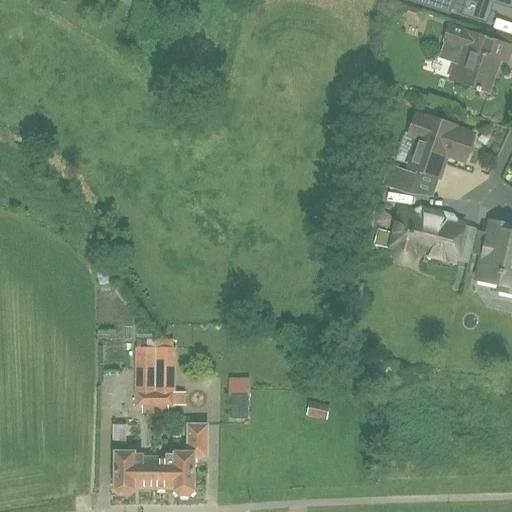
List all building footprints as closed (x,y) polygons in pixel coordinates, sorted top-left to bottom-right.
[(135,0),(118,0),(130,8),(135,0)] [(511,0),(464,0),(464,2),(458,0),(401,0),(404,1),(404,0),(448,15),(451,9),(460,12),(459,15),(483,23),(484,21),(490,2),(511,9),(511,0)] [(511,51),(511,46),(466,31),(466,30),(448,23),(441,44),(443,45),(438,59),(453,64),(447,81),(459,85),(460,82),(488,91),(498,61),(508,65),(511,56),(511,51)] [(448,156),(465,161),(466,158),(474,149),(475,146),(470,144),(474,133),(456,127),(456,125),(426,115),(426,117),(416,114),(409,135),(419,138),(410,166),(441,177),(448,156)] [(390,167),(384,186),(410,195),(417,176),(390,167)] [(399,209),(399,210),(390,246),(395,247),(393,255),(396,259),(409,262),(413,260),(415,252),(455,261),(464,224),(451,221),(453,216),(443,214),(442,219),(399,209)] [(511,227),(489,222),(485,243),(476,281),(499,286),(498,292),(511,294),(511,233),(511,227)] [(141,413),(153,413),(153,392),(152,392),(154,349),(134,349),(134,380),(134,407),(141,407),(141,413)] [(185,392),(172,392),(172,385),(172,349),(154,349),(152,392),(153,392),(153,413),(166,413),(166,407),(172,407),(172,406),(185,406),(185,392)] [(232,418),(246,418),(246,396),(232,396),(232,418)] [(308,402),(307,409),(305,416),(326,421),(329,406),(308,402)] [(154,458),(153,489),(172,489),(179,496),(188,496),(193,491),(194,458),(206,458),(206,426),(187,426),(187,453),(174,453),(174,456),(167,456),(167,458),(154,458)] [(153,489),(154,458),(141,458),(142,456),(134,456),(134,453),(115,452),(114,490),(119,495),(129,495),(135,489),(153,489)]
